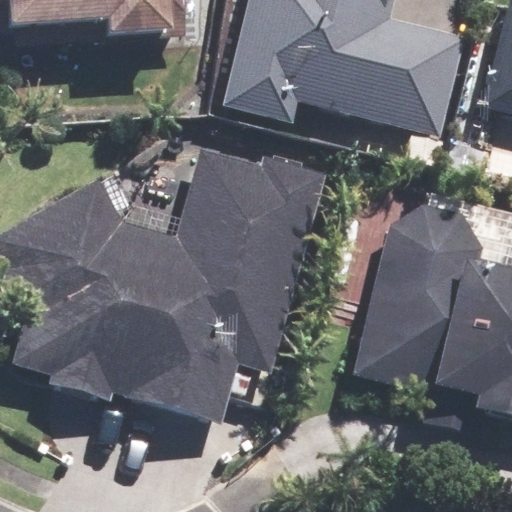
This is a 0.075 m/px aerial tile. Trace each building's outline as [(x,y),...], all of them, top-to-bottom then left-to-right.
[(0,0),(0,38),(9,38),(9,47),(98,50),(99,32),(172,35),(173,0),(0,0)] [(391,0),(242,0),(218,104),(290,120),(294,102),(442,137),(465,40),(387,21),(391,0)] [(511,7),(502,5),(479,108),(511,114),(511,7)] [(316,181),(200,155),(182,238),(112,222),(85,179),(0,232),(0,270),(69,381),(68,385),(222,419),(234,364),(274,373),(316,181)] [(511,267),(475,259),(479,244),(477,241),(476,238),(475,235),(473,232),(471,230),(470,227),(467,225),(465,222),(463,220),(460,218),(458,216),(455,215),(453,213),(450,211),(447,210),(444,209),(441,208),(437,207),(434,207),(431,207),(428,207),(425,207),(422,207),(418,207),(415,208),(412,209),(409,210),(406,211),(403,212),(400,214),(398,215),(395,217),(392,219),(390,221),(388,224),(355,368),(479,396),(477,407),(511,415),(511,267)]
